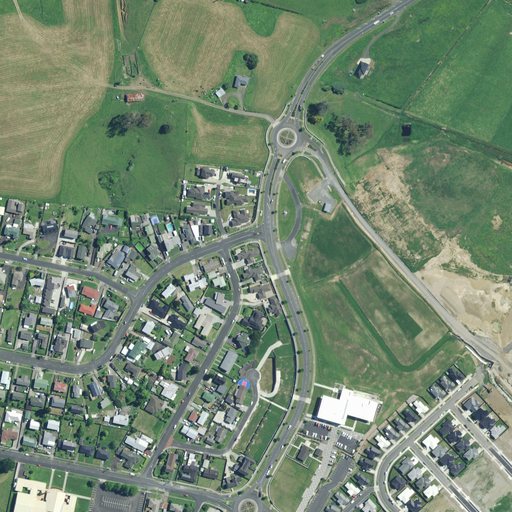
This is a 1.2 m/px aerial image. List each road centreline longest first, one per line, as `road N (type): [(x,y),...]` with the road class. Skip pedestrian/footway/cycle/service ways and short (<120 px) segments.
road 1 (secondary): [(263,476),(293,423),(306,372),(269,235)]
road 2 (unknown): [(344,195),(511,381)]
road 3 (residential): [(164,441),(235,309),(237,288),(221,244)]
road 4 (residential): [(140,298),(93,366),(0,354)]
road 5 (residential): [(0,255),(86,272),(140,298)]
road 6 (residential): [(144,482),(0,452)]
road 7 (residential): [(164,441),(228,448),(255,399),(253,376)]
